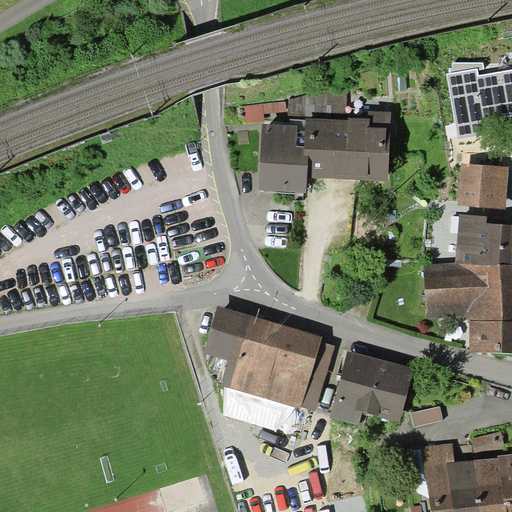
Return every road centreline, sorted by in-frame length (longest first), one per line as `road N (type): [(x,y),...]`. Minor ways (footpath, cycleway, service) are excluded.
road 1 (residential): [(200,0),(219,167),(251,281)]
road 2 (residential): [(511,374),(331,324),(282,305),(251,281)]
road 3 (residential): [(251,281),(181,302),(0,327)]
